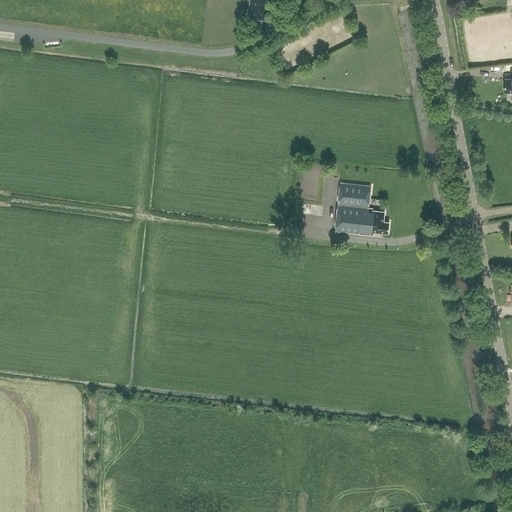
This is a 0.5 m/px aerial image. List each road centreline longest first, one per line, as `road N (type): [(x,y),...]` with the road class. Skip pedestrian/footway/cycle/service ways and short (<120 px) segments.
road 1 (unclassified): [(511,424),(433,0)]
road 2 (track): [(474,225),(402,241),(318,235)]
